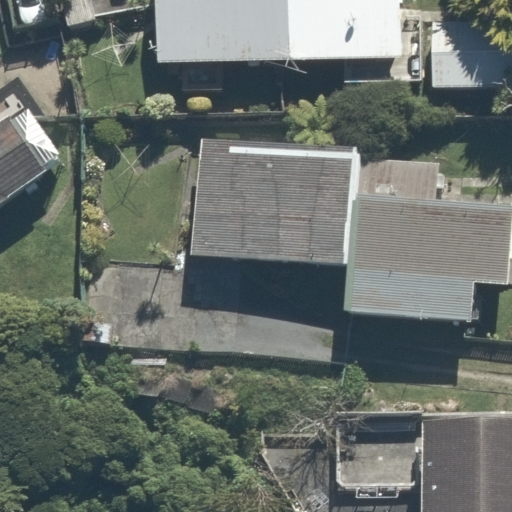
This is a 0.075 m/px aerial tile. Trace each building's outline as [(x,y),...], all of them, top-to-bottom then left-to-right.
[(165,0),(167,78),(418,73),(416,0),(165,0)] [(511,27),(442,27),(441,106),(511,106),(511,27)] [(0,231),(61,186),(21,133),(0,148),(0,231)] [(205,158),(197,273),(359,285),(356,330),(487,339),(490,303),(511,304),(511,207),(450,203),(452,175),(205,158)] [(511,511),(511,431),(432,435),(435,511),(511,511)]
